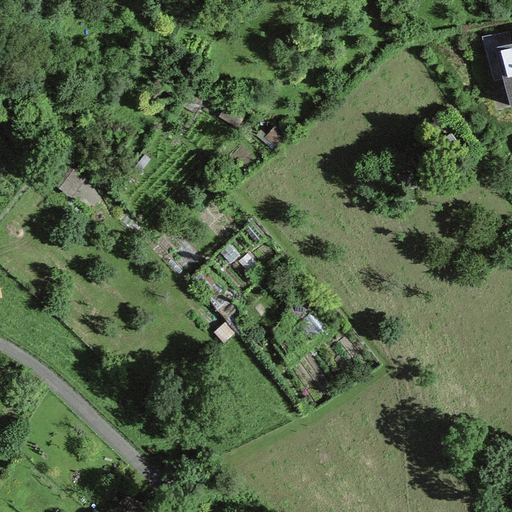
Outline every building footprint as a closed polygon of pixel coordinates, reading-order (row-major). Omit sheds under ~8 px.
[(511,43),(495,46),(511,107),(511,106),(511,43)] [(244,113),(229,104),(222,115),(237,124),(244,113)] [(451,133),(427,151),(436,163),(461,145),(451,133)] [(107,191),(69,163),(54,183),(92,211),(107,191)] [(236,310),(224,297),(215,305),(227,318),(236,310)] [(327,324),(315,309),(304,319),(316,334),(327,324)] [(235,332),(225,322),(214,331),(224,343),(235,332)] [(235,337),(226,346),(236,357),(246,348),(235,337)] [(142,511),(145,509),(136,501),(127,511),(142,511)]
